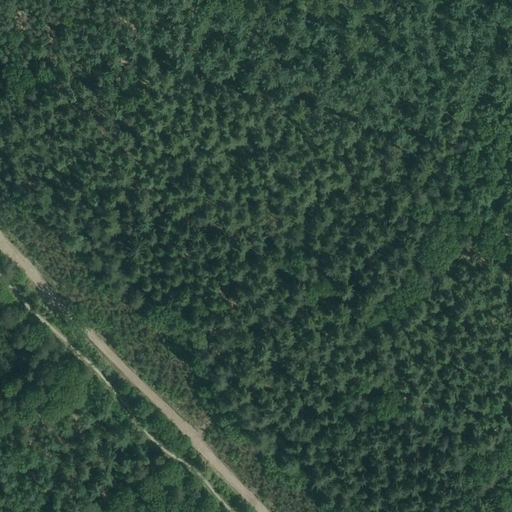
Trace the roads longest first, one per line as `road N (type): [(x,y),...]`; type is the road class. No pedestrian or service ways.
road 1 (track): [(76,511),(208,433),(217,414),(216,349),(250,260),(231,218),(192,213),(168,184),(138,194),(121,185),(112,166),(124,87),(109,62),(94,50),(0,49)]
road 2 (track): [(268,511),(0,233)]
